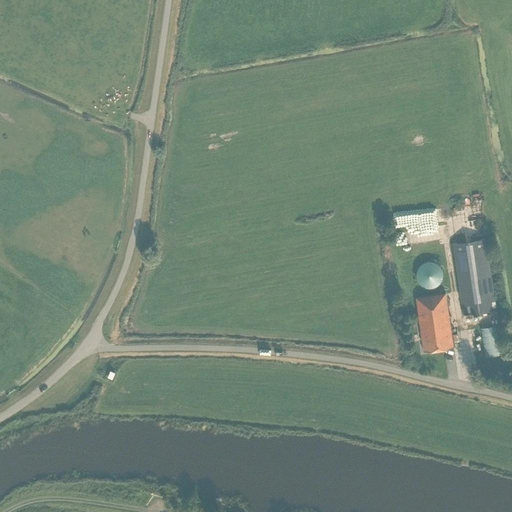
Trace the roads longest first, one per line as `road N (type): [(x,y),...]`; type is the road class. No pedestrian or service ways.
road 1 (unclassified): [(511,398),(332,359),(108,348),(87,340)]
road 2 (tertiary): [(87,340),(117,288),(134,235),(168,0)]
road 3 (track): [(5,511),(41,498),(161,511)]
